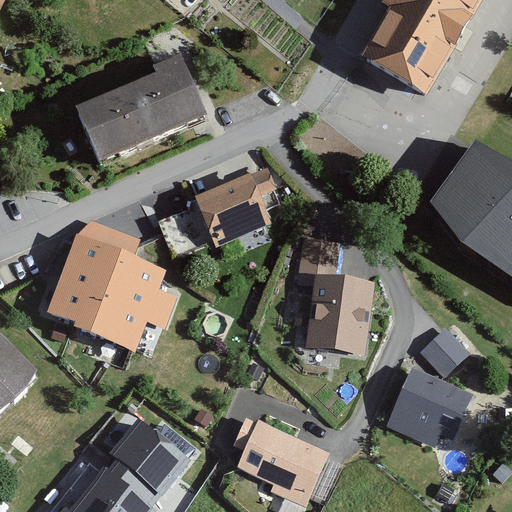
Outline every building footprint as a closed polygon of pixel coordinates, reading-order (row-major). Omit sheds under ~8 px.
[(422,102),(477,0),(397,0),(360,69),(422,102)] [(204,118),(177,64),(63,120),(90,174),(204,118)] [(511,191),(466,154),(418,212),(511,288),(511,191)] [(276,220),(254,175),(184,208),(206,254),(276,220)] [(128,338),(154,256),(69,228),(42,311),(128,338)] [(367,288),(307,282),(300,350),(361,356),(367,288)] [(421,354),(448,378),(472,350),(446,327),(421,354)] [(0,406),(33,373),(0,340),(0,406)] [(434,449),(464,393),(413,366),(383,423),(434,449)] [(189,464),(143,423),(105,464),(152,506),(189,464)] [(326,448),(251,425),(234,477),(310,501),(326,448)] [(142,511),(99,472),(61,511),(142,511)]
